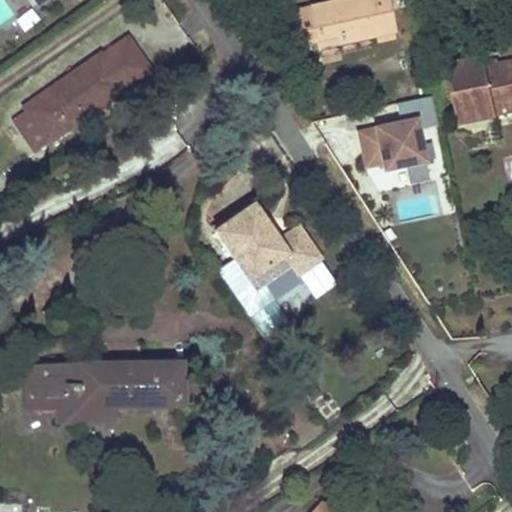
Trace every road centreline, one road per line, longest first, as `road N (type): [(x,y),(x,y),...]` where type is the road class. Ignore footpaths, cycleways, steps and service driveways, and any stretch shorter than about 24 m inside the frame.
road 1 (residential): [(198,0),(511,478)]
road 2 (track): [(0,234),(119,179),(250,79)]
road 3 (track): [(237,511),(390,403),(429,349)]
road 4 (track): [(0,85),(123,0)]
